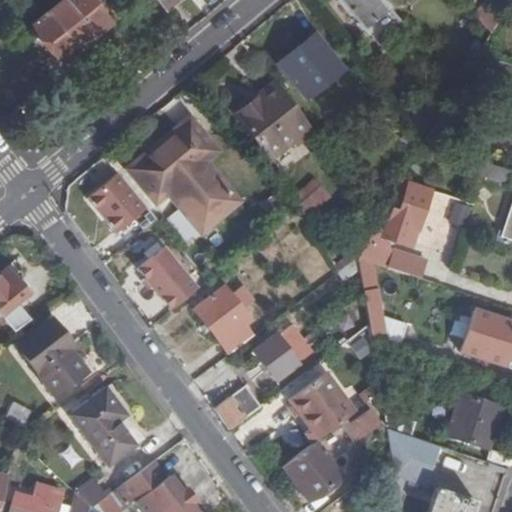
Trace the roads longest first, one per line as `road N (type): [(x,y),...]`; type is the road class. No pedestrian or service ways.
road 1 (tertiary): [(264,511),(27,192)]
road 2 (residential): [(27,192),(257,0)]
